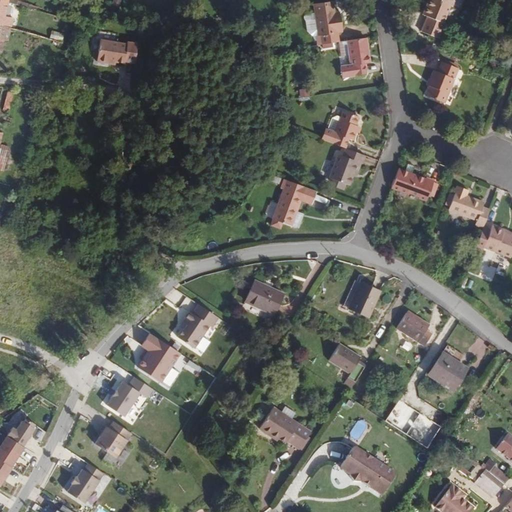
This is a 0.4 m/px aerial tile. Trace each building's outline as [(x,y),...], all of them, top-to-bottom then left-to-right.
[(0,0),(0,47),(5,25),(11,26),(14,15),(7,13),(9,4),(20,7),(21,2),(35,6),(36,4),(31,3),(31,1),(26,0),(0,0)] [(341,23),(339,3),(333,4),(332,0),(311,0),(315,27),(316,27),(317,37),(338,34),(340,34),(339,23),(341,23)] [(445,23),(452,6),(453,7),(455,0),(430,0),(429,5),(427,4),(423,14),(427,16),(421,31),(440,39),(446,23),(445,23)] [(368,55),(365,30),(347,33),(348,50),(349,57),(338,58),(339,69),(364,66),(363,55),(368,55)] [(60,39),(61,35),(48,31),(47,36),(60,39)] [(348,50),(347,33),(340,34),(338,34),(340,51),(348,50)] [(134,59),(137,43),(101,36),(97,57),(107,59),(108,57),(115,58),(124,60),(124,57),(134,59)] [(444,105),(458,69),(442,63),(438,74),(434,72),(430,81),(432,82),(430,88),(426,98),(444,105)] [(10,108),(15,88),(10,87),(5,106),(10,108)] [(353,140),(358,127),(356,126),(359,118),(342,112),(340,118),(334,134),(326,131),(325,130),(321,140),(340,147),(343,137),(353,140)] [(334,134),(340,118),(336,116),(331,119),(326,131),(334,134)] [(352,177),(357,162),(361,164),(363,164),(365,157),(341,148),(329,179),(330,180),(345,185),(348,187),(352,177)] [(356,178),(361,164),(357,162),(352,177),(356,178)] [(409,174),(411,167),(404,164),(402,172),(409,174)] [(402,172),(397,170),(396,172),(390,189),(406,195),(407,193),(415,196),(414,198),(424,201),(427,195),(431,183),(409,174),(402,172)] [(342,192),(345,185),(330,180),(327,186),(342,192)] [(291,227),(301,201),(311,205),(316,192),(284,181),(280,189),(283,191),(271,226),(280,229),(282,224),(291,227)] [(482,228),(488,211),(480,208),(482,203),(464,196),(465,191),(455,187),(452,195),(448,206),(446,210),(475,221),(473,226),(481,229),(482,228)] [(448,206),(452,195),(448,193),(443,205),(448,206)] [(270,201),(267,215),(273,216),(276,202),(270,201)] [(294,225),(299,227),(304,213),(299,211),(294,225)] [(511,258),(511,256),(511,237),(501,233),(502,231),(490,227),(488,230),(482,228),(481,229),(474,249),(481,251),(482,248),(511,258)] [(283,292),(252,278),(241,302),(262,311),(263,309),(274,313),(283,292)] [(371,319),(383,293),(357,281),(345,307),(371,319)] [(182,328),(176,337),(193,348),(208,325),(211,326),(217,317),(197,304),(191,313),(188,311),(179,325),(182,328)] [(423,327),(427,320),(412,310),(399,329),(421,343),(429,330),(423,327)] [(141,359),(136,367),(159,382),(178,353),(148,333),(140,345),(145,348),(139,358),(141,359)] [(352,377),(363,359),(342,346),(331,364),(352,377)] [(460,377),(466,369),(442,352),(427,373),(451,390),(455,384),(457,386),(463,378),(460,377)] [(121,381),(105,405),(123,416),(138,392),(146,397),(152,389),(133,377),(127,385),(121,381)] [(425,447),(439,427),(398,400),(384,420),(425,447)] [(310,436),(272,411),(259,431),(271,440),(273,438),(285,446),(286,444),(299,452),(306,442),(310,436)] [(11,427),(6,436),(22,447),(33,429),(32,428),(34,425),(25,419),(23,422),(21,421),(15,430),(11,427)] [(511,429),(500,420),(488,436),(499,445),(511,455),(511,429)] [(130,433),(112,421),(108,428),(102,425),(96,434),(99,436),(94,444),(115,457),(130,433)] [(22,447),(6,436),(0,444),(0,460),(10,468),(19,455),(20,455),(25,449),(22,447)] [(303,455),(310,444),(306,442),(299,452),(303,455)] [(392,473),(357,450),(352,451),(342,466),(343,471),(380,494),(385,493),(395,479),(392,473)] [(475,462),(467,455),(465,458),(474,464),(475,462)] [(497,467),(492,464),(494,462),(488,457),(484,463),(479,460),(477,463),(480,465),(484,468),(492,474),(503,482),(508,476),(497,467)] [(497,467),(500,463),(496,459),(494,462),(492,464),(497,467)] [(10,468),(0,460),(0,486),(12,468),(10,468)] [(471,478),(480,465),(477,463),(475,462),(474,464),(466,474),(471,478)] [(71,485),(66,493),(83,504),(103,475),(87,465),(83,471),(81,470),(76,478),(75,477),(70,485),(71,485)] [(473,480),(484,468),(480,465),(471,478),(473,480)] [(481,488),(492,474),(484,468),(473,480),(472,481),(481,488)] [(503,482),(492,474),(481,488),(487,493),(491,497),(503,482)] [(440,511),(470,511),(473,509),(461,499),(458,497),(461,492),(452,485),(435,508),(440,511)] [(510,511),(511,511),(511,496),(503,506),(510,511)]
